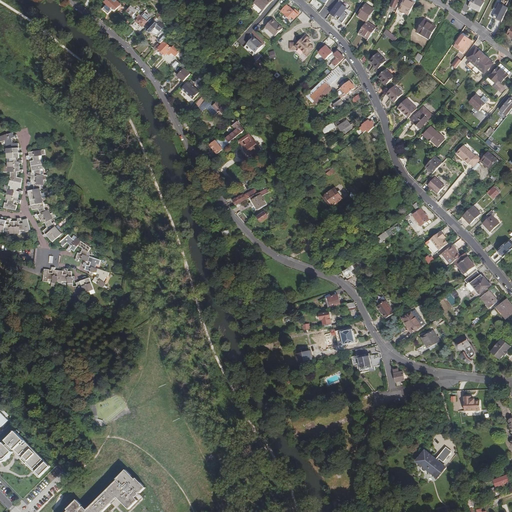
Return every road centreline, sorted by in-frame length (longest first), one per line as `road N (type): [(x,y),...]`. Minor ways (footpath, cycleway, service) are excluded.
road 1 (residential): [(67,0),(136,57),(244,231),(280,258),(340,282),(386,351)]
road 2 (residential): [(511,291),(401,173),(352,55),(297,0)]
